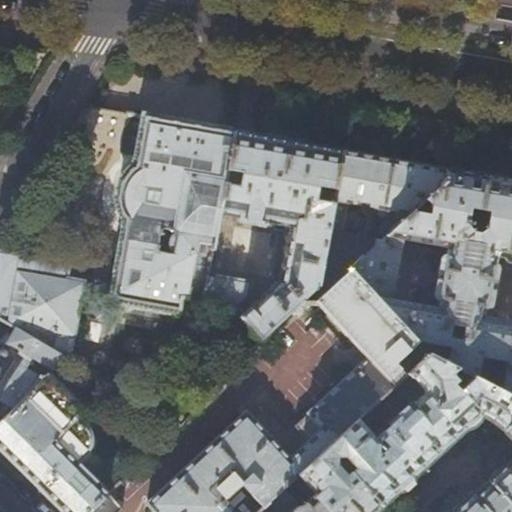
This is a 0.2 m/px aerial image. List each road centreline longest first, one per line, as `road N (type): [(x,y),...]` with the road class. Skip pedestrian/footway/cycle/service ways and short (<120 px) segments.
road 1 (secondary): [(110,8),(511,80)]
road 2 (residential): [(110,8),(0,198)]
